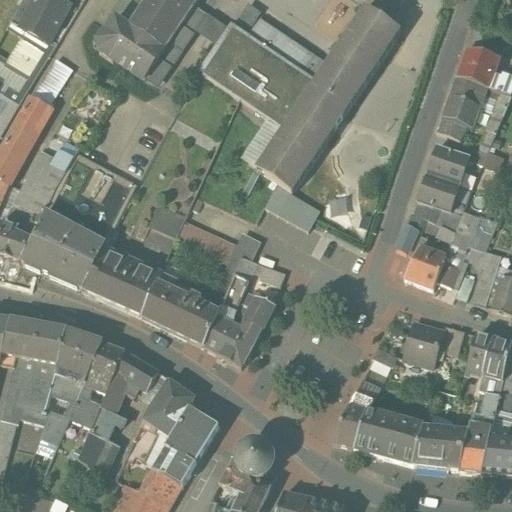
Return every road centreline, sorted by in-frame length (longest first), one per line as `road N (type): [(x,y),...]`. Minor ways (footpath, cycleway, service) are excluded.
road 1 (residential): [(472,0),(358,294)]
road 2 (tertiary): [(0,288),(85,318),(176,364),(248,417)]
road 3 (tertiary): [(248,417),(307,462),(366,491),(470,511)]
road 4 (residential): [(248,417),(317,277),(358,294)]
road 5 (residential): [(358,294),(511,341)]
